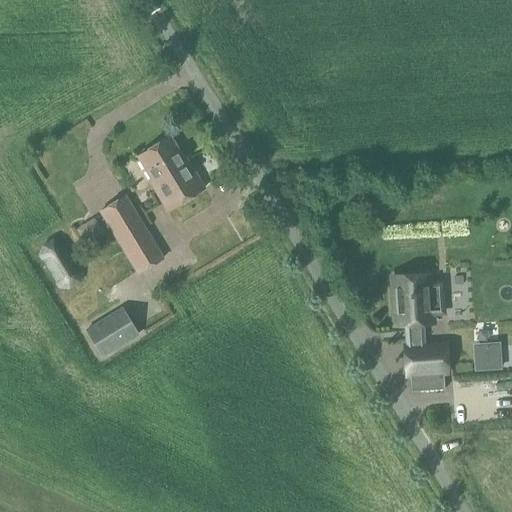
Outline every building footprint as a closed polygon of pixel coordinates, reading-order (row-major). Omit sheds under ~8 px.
[(149,181),(167,210),(205,187),(187,158),(184,160),(170,137),(137,157),(152,180),(149,181)] [(126,196),(100,212),(139,274),(164,258),(126,196)] [(79,245),(95,235),(85,220),(70,230),(79,245)] [(79,281),(82,274),(62,241),(54,241),(44,246),(41,254),(61,286),(69,287),(79,281)] [(430,276),(391,278),(394,324),(408,323),(409,346),(422,345),(420,323),(433,322),(432,314),(442,314),(441,284),(431,284),(430,276)] [(486,303),(444,304),(445,327),(487,326),(486,303)] [(87,331),(102,356),(138,334),(123,309),(87,331)] [(409,346),(405,346),(407,376),(411,376),(434,374),(434,386),(445,386),(444,374),(447,374),(445,344),(422,345),(409,346)] [(500,368),(499,344),(474,346),(476,370),(500,368)] [(511,405),(452,408),(452,419),(440,419),(441,429),(511,426),(511,405)]
